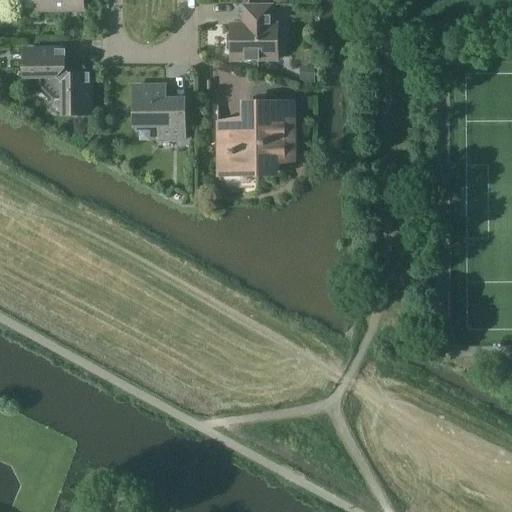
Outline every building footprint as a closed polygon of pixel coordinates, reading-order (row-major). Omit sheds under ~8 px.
[(24,0),(25,9),(38,9),(80,8),(80,0),(24,0)] [(230,60),(276,60),(276,24),(271,24),(270,7),(243,7),(243,24),(230,24),(230,60)] [(63,114),(89,114),(88,75),(71,75),(62,68),(61,50),(24,50),(24,77),(39,77),(39,86),(53,100),(63,100),(63,114)] [(163,86),(134,86),(134,126),(158,126),(159,140),(183,140),(182,100),(164,100),(163,86)] [(240,194),(252,194),(254,194),(254,193),(255,192),(256,192),(256,191),(257,190),(257,189),(257,188),(257,173),(273,173),(272,159),(290,159),(290,106),(245,106),(245,121),(217,121),(217,177),(218,178),(218,180),(219,181),(221,184),(222,185),(224,187),(227,188),(228,189),(231,189),(240,189),(240,194)]
